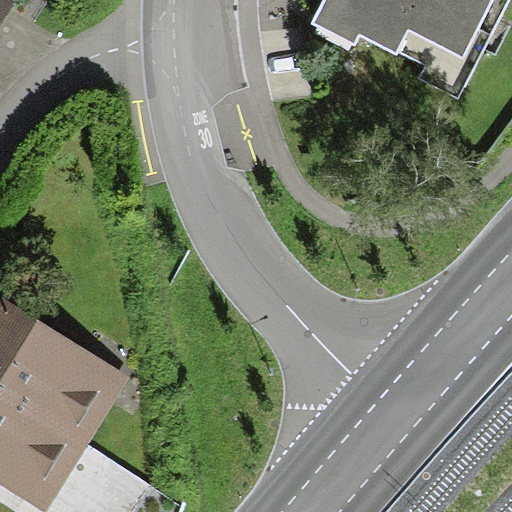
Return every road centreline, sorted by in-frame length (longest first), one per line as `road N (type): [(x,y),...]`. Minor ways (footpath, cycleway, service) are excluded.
road 1 (residential): [(185,62),(196,146),(214,204),(241,251),(396,415)]
road 2 (residential): [(185,62),(76,67),(16,107),(0,134)]
road 3 (primary): [(396,415),(511,287)]
road 4 (primary): [(315,511),(396,415)]
